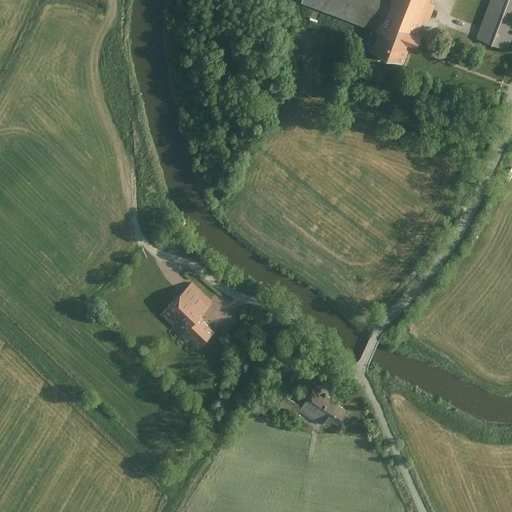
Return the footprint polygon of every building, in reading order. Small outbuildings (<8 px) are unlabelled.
[(410,47),(429,0),(302,0),(301,3),(378,34),(410,47)] [(506,50),(511,34),(511,0),(490,0),(476,38),(506,50)] [(371,50),(403,63),(410,47),(378,34),(371,50)] [(190,284),(161,315),(196,348),(212,331),(197,317),(210,304),(190,284)] [(283,355),(271,373),(291,387),(303,369),(283,355)] [(281,405),(322,429),(334,408),(309,394),(302,406),(286,396),(281,405)]
